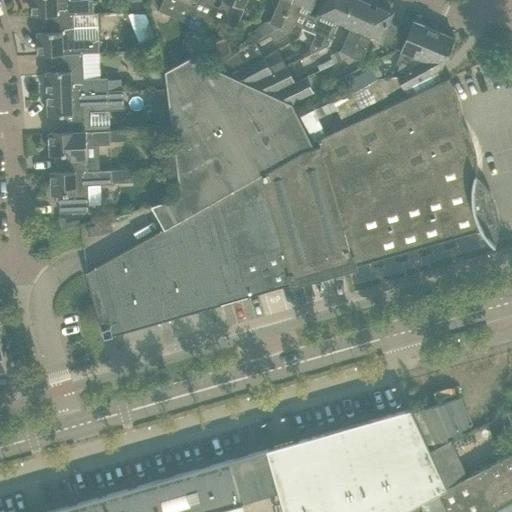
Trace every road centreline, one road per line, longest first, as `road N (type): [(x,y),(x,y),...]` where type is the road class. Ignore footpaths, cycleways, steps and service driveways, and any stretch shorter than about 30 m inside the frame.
road 1 (unclassified): [(0,478),(394,367),(407,332)]
road 2 (secondary): [(69,428),(407,332)]
road 3 (residential): [(46,286),(16,250),(0,72)]
road 4 (unclassified): [(69,428),(38,309),(46,286)]
